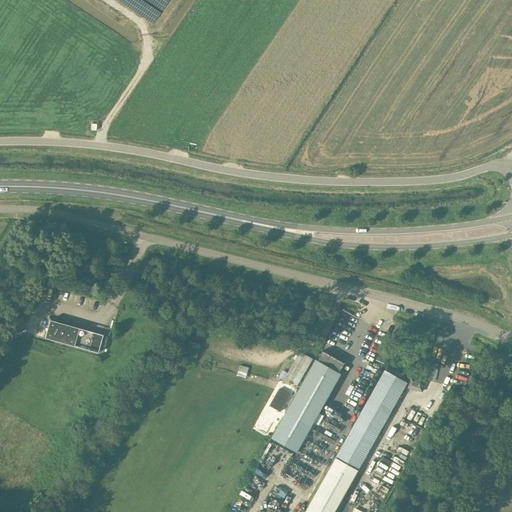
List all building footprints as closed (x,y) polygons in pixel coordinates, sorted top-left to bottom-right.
[(103,335),(50,320),(45,338),(98,353),(103,335)] [(186,354),(197,357),(201,343),(190,340),(186,354)] [(313,362),(270,438),(296,452),(339,377),(341,373),(339,372),(344,363),(322,351),(317,360),(315,359),(313,362)] [(313,359),(300,352),(283,382),(295,389),(313,359)] [(239,364),(236,374),(245,377),(248,366),(239,364)] [(334,511),(407,383),(384,370),(335,458),(305,511),(334,511)] [(409,376),(406,388),(422,391),(425,380),(409,376)] [(491,377),(489,383),(498,385),(499,379),(491,377)] [(269,400),(279,405),(289,386),(279,381),(269,400)] [(333,423),(331,428),(343,432),(345,427),(333,423)]
